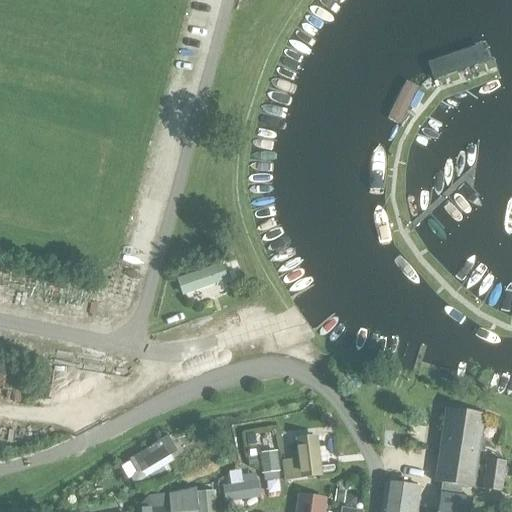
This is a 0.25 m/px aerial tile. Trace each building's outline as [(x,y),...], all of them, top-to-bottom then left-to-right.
[(431,83),(483,61),(477,47),(426,68),(431,83)] [(383,120),(395,127),(416,92),(404,84),(383,120)] [(178,281),(183,295),(230,278),(225,264),(178,281)] [(435,482),(474,488),(479,452),(484,453),(486,441),(481,440),(484,416),(445,410),(442,429),(435,482)] [(288,463),(289,481),(320,477),(315,437),(294,440),(297,462),(288,463)] [(163,439),(130,458),(139,474),(173,454),(163,439)] [(276,452),(259,454),(262,475),(263,474),(265,481),(280,480),(278,472),(279,472),(276,452)] [(506,463),(486,460),(482,489),(502,492),(506,463)] [(261,498),(257,482),(254,482),(253,475),(243,476),(244,484),(222,487),(226,504),(261,498)] [(416,511),(420,487),(384,483),(380,511),(416,511)] [(212,500),(210,487),(202,488),(201,489),(202,492),(196,493),(195,489),(169,493),(170,511),(208,511),(208,501),(212,500)] [(324,511),(327,498),(319,496),(297,493),(294,511),(324,511)] [(469,511),(472,499),(438,494),(436,511),(469,511)] [(140,511),(167,511),(167,495),(148,498),(140,508),(140,509),(140,511)]
